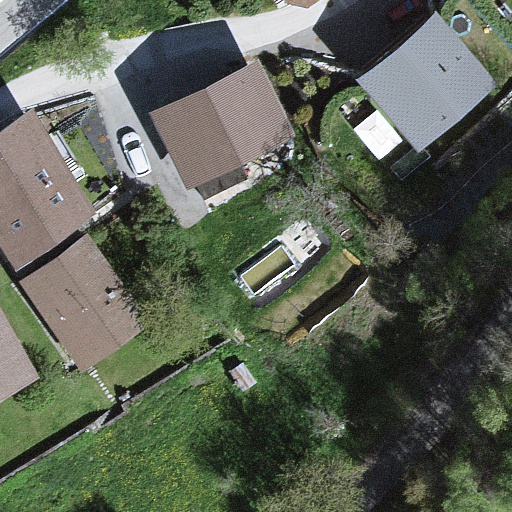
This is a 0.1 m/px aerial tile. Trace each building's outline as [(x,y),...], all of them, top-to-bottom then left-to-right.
[(282,0),(292,13),(310,0),(282,0)] [(484,77),(427,15),(360,76),(417,138),(484,77)] [(251,65),(144,114),(181,194),(287,145),(251,65)] [(31,112),(0,130),(0,247),(13,269),(96,219),(31,112)] [(85,237),(15,285),(75,374),(145,326),(85,237)] [(0,311),(0,401),(39,380),(0,311)]
